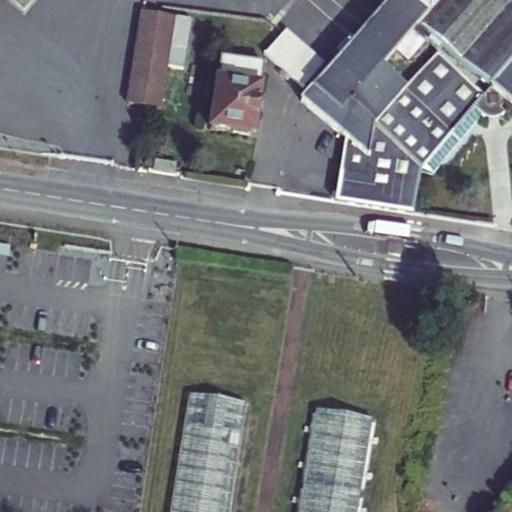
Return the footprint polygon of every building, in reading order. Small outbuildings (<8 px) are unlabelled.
[(358,151),(349,211),(427,224),(434,180),(465,146),(475,154),(499,126),(504,131),(511,133),(511,132),(511,0),(411,0),(395,18),(312,110),(358,151)] [(374,0),(395,18),(411,0),(374,0)] [(186,24),(152,19),(136,111),(170,117),(186,24)] [(303,39),(280,62),(315,97),(338,74),(303,39)] [(265,145),(276,74),(232,67),(221,138),(265,145)] [(177,163),(154,160),(152,173),(175,176),(177,163)] [(232,511),(245,416),(187,408),(173,511),(232,511)] [(360,511),(372,431),(315,424),(302,511),(360,511)]
